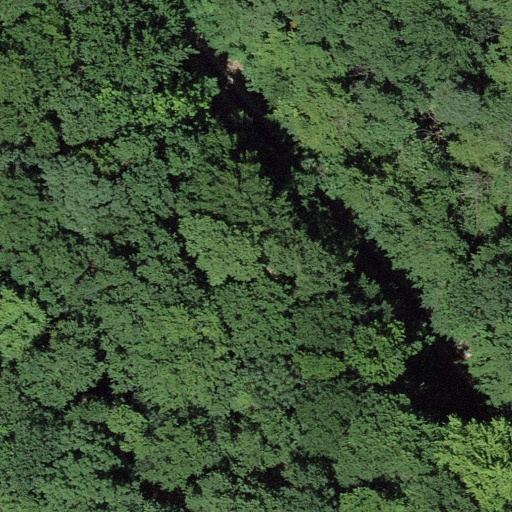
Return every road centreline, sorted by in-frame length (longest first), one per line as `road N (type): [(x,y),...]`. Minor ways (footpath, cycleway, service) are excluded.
road 1 (track): [(274,144),(413,322),(511,430)]
road 2 (track): [(274,144),(161,0)]
